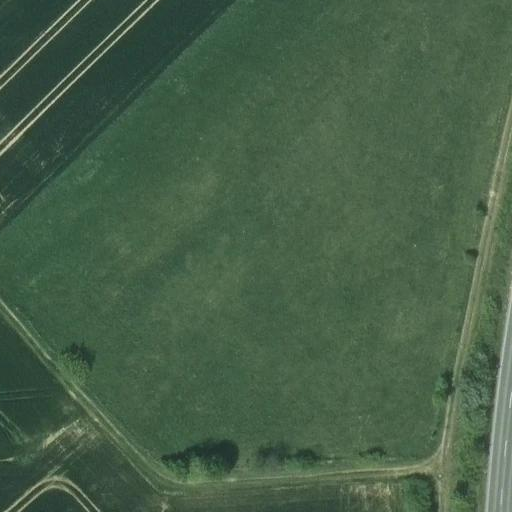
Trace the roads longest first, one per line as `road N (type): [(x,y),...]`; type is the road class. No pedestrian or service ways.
road 1 (track): [(441,472),(174,482),(128,447),(0,303)]
road 2 (track): [(511,111),(441,472),(441,511)]
road 3 (secondary): [(501,511),(511,378)]
